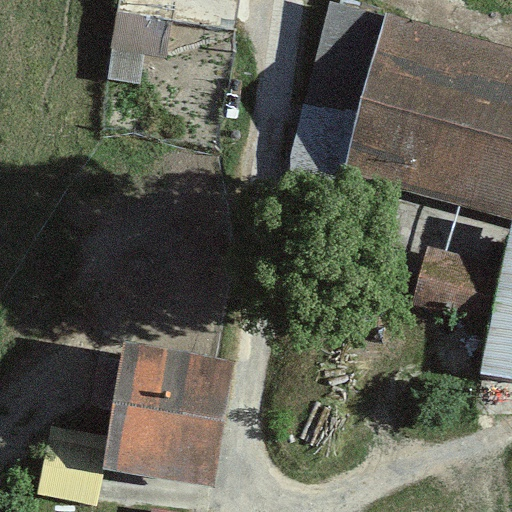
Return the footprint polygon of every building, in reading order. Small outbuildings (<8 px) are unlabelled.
[(171,23),(118,13),(106,80),(140,86),(146,55),(165,58),(171,23)] [(511,49),(386,17),(344,177),(511,220),(511,49)] [(504,269),(428,248),(412,307),(488,327),(504,269)] [(235,361),(123,343),(104,470),(216,487),(235,361)] [(153,499),(151,511),(190,511),(192,503),(153,499)]
